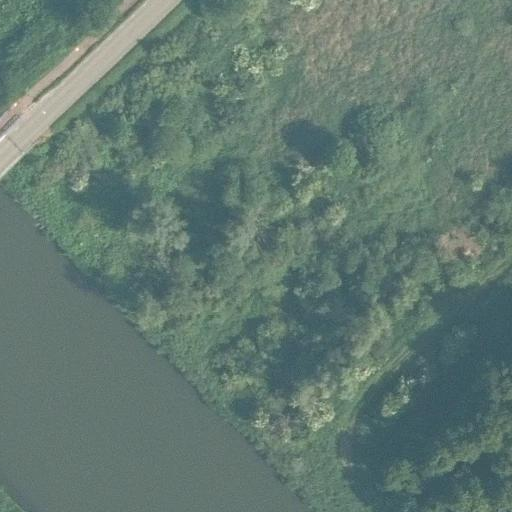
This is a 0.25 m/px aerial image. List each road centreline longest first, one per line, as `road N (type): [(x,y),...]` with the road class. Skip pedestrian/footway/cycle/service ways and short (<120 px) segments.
road 1 (track): [(511,227),(365,362),(324,426),(340,473),(379,511)]
road 2 (tertiary): [(0,141),(146,0)]
